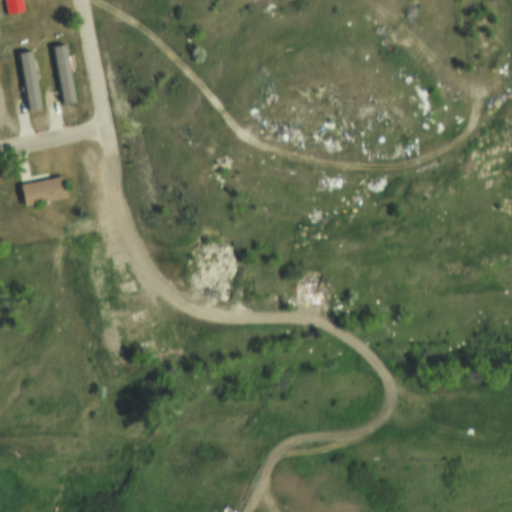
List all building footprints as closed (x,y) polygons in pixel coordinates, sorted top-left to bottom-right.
[(2,0),(5,15),(23,12),(20,0),(2,0)] [(59,101),(50,44),(62,42),(72,99),(59,101)] [(15,50),(29,48),(38,104),(25,107),(15,50)] [(15,183),(58,174),(63,195),(19,204),(15,183)] [(79,240),(91,237),(103,292),(90,295),(79,240)]
